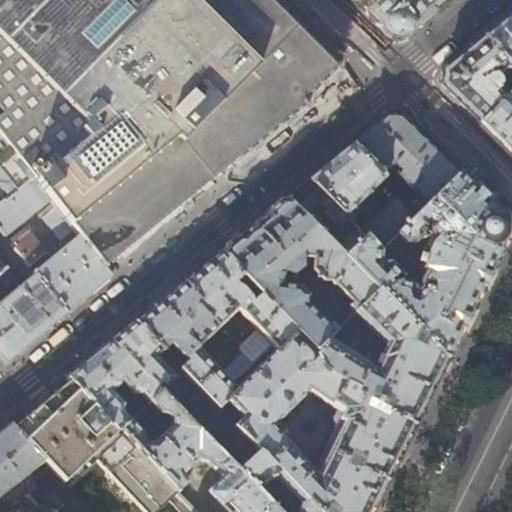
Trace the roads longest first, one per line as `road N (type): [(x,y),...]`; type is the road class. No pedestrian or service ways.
road 1 (residential): [(0,397),(399,77)]
road 2 (residential): [(399,77),(511,193)]
road 3 (secondary): [(454,511),(511,392)]
